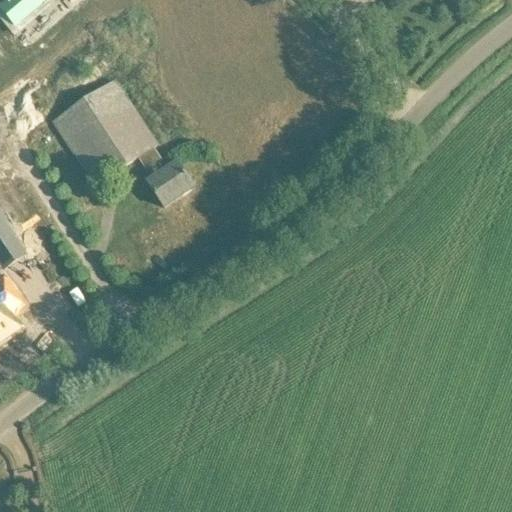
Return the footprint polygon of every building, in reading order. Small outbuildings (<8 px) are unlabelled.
[(10,0),(6,3),(8,5),(8,4),(21,19),(20,20),(22,22),(47,0),(10,0)] [(93,0),(163,135),(189,122),(191,111),(203,104),(193,103),(195,89),(187,93),(152,89),(154,74),(170,75),(171,64),(154,62),(160,15),(170,10),(171,0),(179,15),(180,0),(192,0),(196,0),(195,0),(93,0)] [(0,118),(9,113),(19,129),(100,78),(59,12),(0,48),(0,118)] [(194,190),(183,173),(178,165),(168,171),(154,149),(157,148),(115,85),(55,125),(97,188),(139,160),(153,181),(148,184),(165,209),(194,190)] [(228,144),(237,167),(271,152),(261,130),(228,144)] [(0,219),(0,248),(14,240),(0,219)] [(0,342),(22,328),(6,304),(17,296),(6,279),(0,282),(0,342)]
